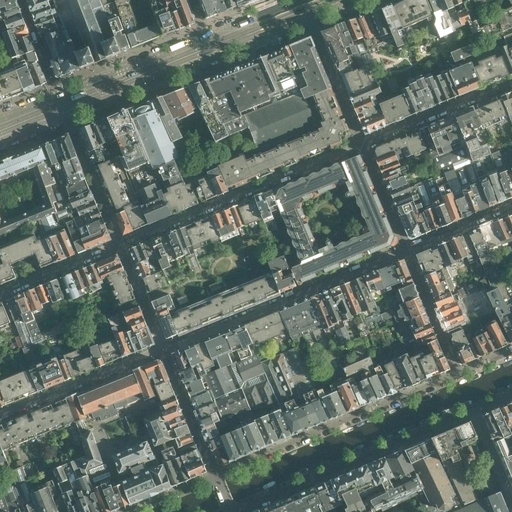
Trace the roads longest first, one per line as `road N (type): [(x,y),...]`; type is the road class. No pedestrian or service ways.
road 1 (residential): [(458,373),(214,475)]
road 2 (residential): [(406,250),(162,347)]
road 3 (residential): [(362,144),(120,245)]
road 4 (residential): [(233,511),(473,411)]
road 5 (tertiary): [(63,105),(274,21)]
road 6 (residential): [(162,347),(0,417)]
road 7 (residential): [(511,82),(362,144)]
road 8 (residential): [(120,245),(63,105)]
road 9 (residential): [(306,9),(362,144)]
road 10 (residential): [(162,347),(214,475)]
road 11 (residential): [(406,250),(458,373)]
road 12 (residential): [(120,245),(0,293)]
